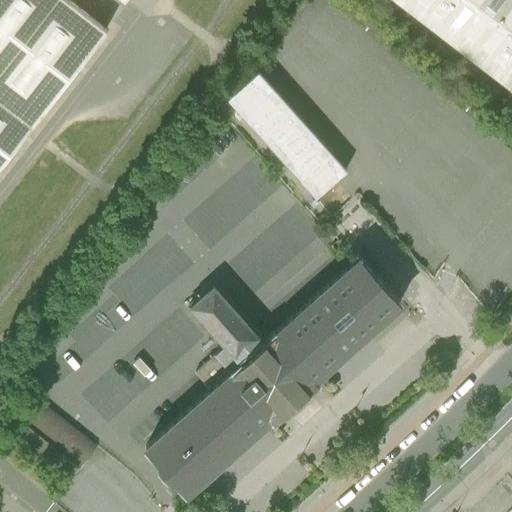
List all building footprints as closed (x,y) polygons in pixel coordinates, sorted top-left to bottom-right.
[(0,0),(0,166),(8,156),(22,138),(61,87),(76,67),(106,29),(68,0),(0,0)] [(511,0),(397,0),(511,88),(511,0)] [(256,70),(226,97),(314,195),(344,168),(256,70)] [(210,387),(144,445),(160,463),(156,466),(166,476),(169,473),(185,491),(269,416),(272,420),(317,379),(314,376),(400,300),(359,255),(265,339),(213,281),(187,303),(224,344),(194,370),(210,387)] [(0,429),(66,483),(97,445),(28,389),(26,391),(8,376),(0,385),(0,414),(5,418),(0,423),(0,429)]
